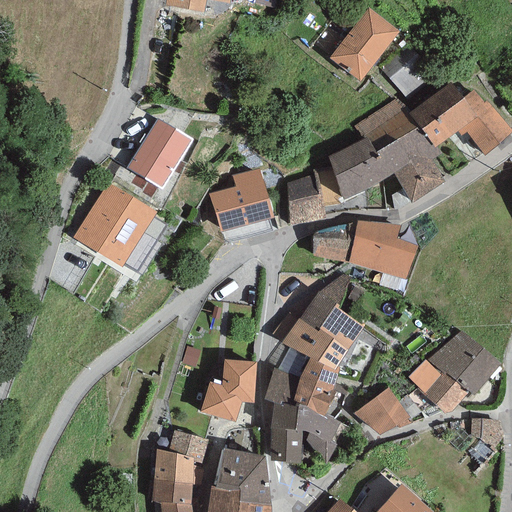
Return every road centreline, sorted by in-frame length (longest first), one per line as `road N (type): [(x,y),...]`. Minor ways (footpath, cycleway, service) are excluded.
road 1 (unclassified): [(0,396),(59,210),(115,98),(131,0)]
road 2 (residential): [(24,511),(52,430),(82,383),(217,272),(275,240)]
road 3 (residential): [(279,511),(260,418),(259,362),(275,240)]
road 4 (residential): [(275,240),(334,220),(405,214),(511,144)]
